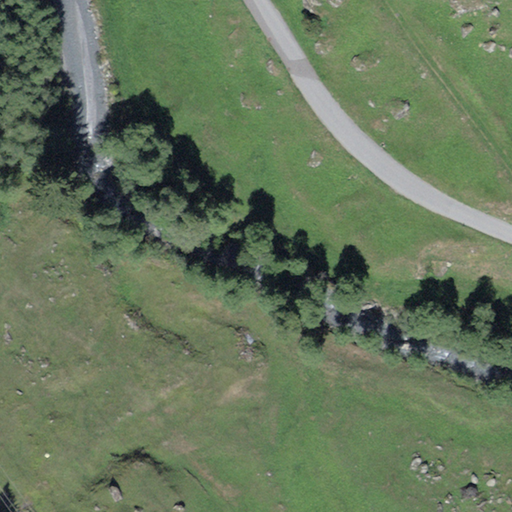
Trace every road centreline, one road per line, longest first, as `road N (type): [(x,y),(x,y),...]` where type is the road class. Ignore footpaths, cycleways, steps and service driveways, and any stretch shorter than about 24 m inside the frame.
road 1 (tertiary): [(511,237),(426,198),(354,143),(256,0)]
road 2 (track): [(0,289),(31,301),(97,350),(246,511)]
